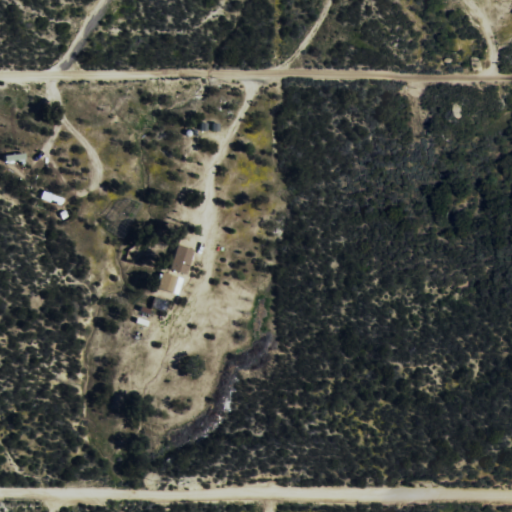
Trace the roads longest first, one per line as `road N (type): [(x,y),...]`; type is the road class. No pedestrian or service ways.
road 1 (residential): [(0,494),(511,494)]
road 2 (residential): [(2,0),(89,29),(170,32)]
